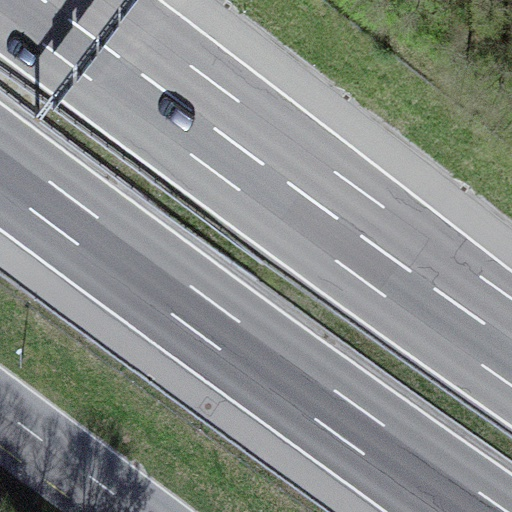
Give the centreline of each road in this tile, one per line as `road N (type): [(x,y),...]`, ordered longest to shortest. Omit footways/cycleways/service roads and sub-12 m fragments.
road 1 (motorway): [(511,362),(14,0)]
road 2 (motorway): [(0,165),(473,511)]
road 3 (primary): [(0,407),(139,511)]
